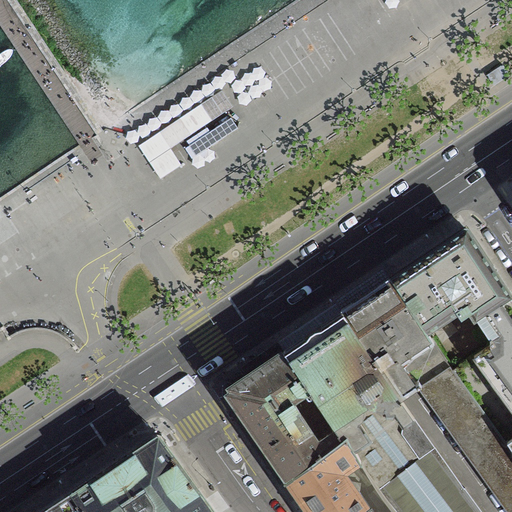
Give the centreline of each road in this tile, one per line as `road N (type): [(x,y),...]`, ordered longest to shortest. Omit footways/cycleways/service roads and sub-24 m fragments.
road 1 (primary): [(162,369),(463,167)]
road 2 (primary): [(0,477),(162,369)]
road 3 (residential): [(264,511),(162,369)]
